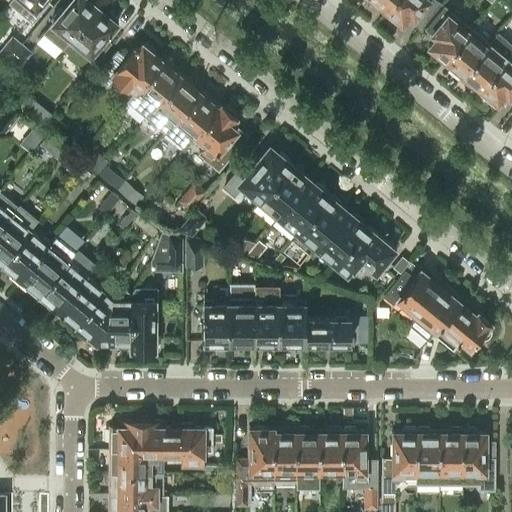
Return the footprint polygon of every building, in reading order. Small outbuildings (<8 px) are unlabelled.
[(64,44),(97,5),(91,0),(68,0),(52,21),(51,20),(42,31),(62,47),(64,44)] [(441,2),(438,0),(389,0),(384,7),(386,8),(386,12),(392,17),(396,16),(401,21),(406,16),(419,27),(441,2)] [(440,57),(443,57),(469,25),(443,4),(425,26),(436,35),(429,44),(434,49),(435,52),(440,57)] [(105,11),(97,5),(64,44),(71,49),(67,54),(85,68),(107,41),(103,37),(116,21),(115,19),(117,17),(107,9),(105,11)] [(469,25),(443,57),(444,57),(451,62),(448,65),(460,75),(488,41),(469,25)] [(0,47),(0,53),(7,59),(21,42),(11,34),(0,47)] [(133,92),(135,89),(161,58),(153,51),(154,47),(147,41),(143,43),(141,41),(138,44),(137,43),(127,55),(118,48),(95,76),(107,85),(114,76),(133,92)] [(488,41),(460,75),(472,85),(474,82),(481,87),(507,57),(488,41)] [(21,42),(7,59),(17,67),(31,51),(21,42)] [(511,50),(507,57),(481,87),(482,91),(487,96),(491,95),(497,100),(504,91),(511,98),(511,50)] [(154,105),(180,73),(172,66),(172,63),(165,57),(162,58),(161,58),(135,89),(133,92),(127,98),(146,114),(154,105)] [(181,74),(180,73),(154,105),(173,121),(200,89),(191,82),(191,79),(184,73),(181,74)] [(7,83),(0,92),(5,96),(12,87),(7,83)] [(12,99),(43,124),(52,112),(21,88),(12,99)] [(185,146),(192,137),(220,103),(218,102),(217,104),(209,98),(210,94),(203,88),(200,89),(173,121),(166,130),(185,146)] [(244,134),(235,126),(230,122),(236,114),(234,112),(234,109),(227,103),(224,104),(221,102),(220,103),(192,137),(202,145),(197,151),(217,167),(244,134)] [(0,126),(5,131),(22,111),(15,105),(0,123),(0,126)] [(37,122),(31,130),(40,137),(46,130),(44,128),(37,122)] [(36,146),(47,155),(59,142),(48,133),(36,146)] [(91,146),(81,159),(98,172),(108,159),(91,146)] [(262,196),(291,160),(279,150),(277,153),(269,147),(251,170),(241,161),(222,184),(232,192),(240,183),(248,190),(251,187),(262,196)] [(81,165),(74,159),(73,158),(65,169),(72,175),(76,171),(81,165)] [(291,160),(262,196),(272,205),(270,208),(278,214),(307,179),(301,174),(302,169),(291,160)] [(90,172),(81,165),(76,171),(85,178),(90,172)] [(114,168),(106,176),(117,185),(124,177),(114,168)] [(124,179),(117,188),(136,204),(143,195),(124,179)] [(312,183),(307,179),(278,214),(285,221),(288,218),(299,227),(328,191),(317,181),(312,183)] [(203,190),(194,182),(179,200),(189,208),(203,190)] [(0,225),(13,210),(18,204),(0,189),(0,225)] [(105,211),(118,195),(111,190),(99,206),(105,211)] [(328,191),(299,227),(309,235),(307,239),(314,245),(344,209),(338,205),(339,200),(328,191)] [(0,262),(28,228),(37,217),(19,202),(18,204),(13,210),(0,225),(0,262)] [(195,208),(178,229),(191,233),(205,216),(195,208)] [(349,214),(344,209),(314,245),(322,251),(325,248),(336,257),(366,222),(354,212),(349,214)] [(150,223),(138,212),(132,219),(144,230),(150,223)] [(377,231),(366,222),(336,257),(349,268),(359,257),(375,271),(395,246),(384,237),(379,239),(376,236),(377,231)] [(151,236),(157,228),(150,223),(144,230),(151,236)] [(28,228),(0,262),(0,264),(11,274),(14,270),(20,276),(50,240),(42,234),(39,237),(28,228)] [(181,237),(168,233),(168,260),(181,260),(181,237)] [(186,237),(185,264),(202,264),(202,242),(186,237)] [(248,239),(243,249),(247,251),(255,241),(248,239)] [(50,240),(20,276),(27,281),(24,285),(36,295),(66,259),(69,256),(50,240)] [(256,243),(250,251),(260,255),(264,250),(256,243)] [(284,256),(280,250),(272,259),(280,261),(284,256)] [(66,259),(36,295),(48,305),(51,301),(58,307),(87,271),(79,265),(77,268),(66,259)] [(413,315),(441,280),(430,271),(428,273),(420,267),(411,278),(404,272),(383,298),(392,306),(396,301),(413,315)] [(87,271),(58,307),(65,312),(62,316),(73,325),(89,306),(88,304),(102,288),(92,281),(95,278),(87,271)] [(453,290),(441,280),(413,315),(433,331),(459,299),(451,292),(453,290)] [(89,306),(73,325),(85,335),(88,331),(93,336),(90,339),(96,344),(107,344),(107,339),(107,309),(111,296),(102,288),(88,304),(89,306)] [(113,292),(111,296),(107,309),(107,339),(115,339),(115,344),(130,344),(130,297),(119,297),(113,292)] [(145,297),(130,297),(130,344),(130,348),(155,348),(155,294),(144,294),(145,297)] [(203,297),(203,341),(214,341),(214,344),(229,344),(229,300),(213,300),(213,297),(203,297)] [(245,300),(229,300),(229,344),(244,344),(244,341),(253,341),(254,297),(245,297),(245,300)] [(263,297),(254,297),(253,341),(264,341),(264,344),(278,344),(279,300),(263,300),(263,297)] [(295,300),(279,300),(278,344),(294,344),(294,341),(303,341),(304,341),(305,315),(304,297),(295,297),(295,300)] [(462,301),(459,299),(433,331),(452,347),(460,338),(464,341),(465,339),(471,344),(478,335),(479,336),(480,336),(482,336),(483,336),(484,336),(487,335),(488,334),(489,333),(489,332),(490,331),(490,330),(490,329),(490,327),(490,326),(490,325),(489,324),(488,323),(490,320),(464,299),(462,301)] [(350,315),(305,315),(304,341),(303,341),(303,344),(321,345),(321,342),(331,342),(331,345),(342,345),(342,342),(349,342),(350,315)] [(119,424),(111,424),(110,439),(113,439),(113,448),(157,448),(157,439),(162,439),(162,424),(162,418),(119,418),(119,424)] [(192,421),(180,421),(180,424),(162,424),(162,439),(169,439),(169,450),(181,451),(181,463),(203,463),(203,448),(211,448),(211,424),(192,424),(192,421)] [(237,481),(235,481),(235,503),(249,503),(249,480),(273,480),(273,428),(273,424),(249,424),(249,456),(237,456),(237,481)] [(295,425),(281,425),(281,428),(273,428),(273,480),(295,480),(295,468),(295,425)] [(310,428),(310,425),(295,425),(295,468),(318,468),(319,428),(310,428)] [(341,425),(327,425),(327,428),(319,428),(318,468),(341,468),(341,425)] [(357,425),(341,425),(341,468),(355,468),(355,473),(365,473),(365,428),(356,428),(357,425)] [(416,468),(416,425),(401,425),(401,428),(392,428),(392,458),(381,458),(380,511),(394,511),(395,495),(393,495),(394,484),(402,476),(416,477),(416,468)] [(439,483),(440,429),(430,428),(430,425),(416,425),(416,468),(416,477),(416,483),(439,483)] [(461,484),(461,425),(447,425),(447,429),(440,429),(439,483),(461,484)] [(485,438),(485,433),(485,429),(477,429),(477,426),(461,425),(461,484),(478,484),(478,488),(495,488),(495,438),(485,438)] [(157,448),(113,448),(113,455),(110,454),(110,469),(150,469),(150,456),(156,456),(157,448)] [(150,469),(110,469),(110,484),(113,484),(113,491),(156,492),(156,483),(150,483),(150,469)] [(216,482),(216,492),(229,492),(229,482),(216,482)] [(376,506),(376,483),(364,483),(364,506),(376,506)] [(156,492),(113,491),(113,499),(110,499),(110,511),(149,511),(150,500),(156,500),(156,492)]
